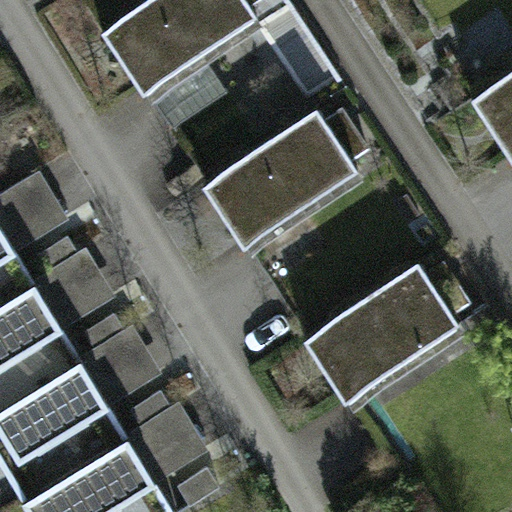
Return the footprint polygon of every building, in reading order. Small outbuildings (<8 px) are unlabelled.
[(153,95),(265,18),(253,0),(158,0),(110,33),(153,95)] [(511,85),(480,107),(511,155),(511,85)] [(256,250),(368,172),(326,110),(213,187),(256,250)] [(0,217),(0,298),(35,280),(0,217)] [(354,412),(467,334),(424,272),(311,350),(354,412)] [(38,280),(0,301),(0,390),(6,400),(82,358),(38,280)] [(84,358),(0,405),(0,463),(2,467),(34,449),(51,479),(128,436),(84,358)] [(173,511),(131,436),(22,497),(30,511),(173,511)]
